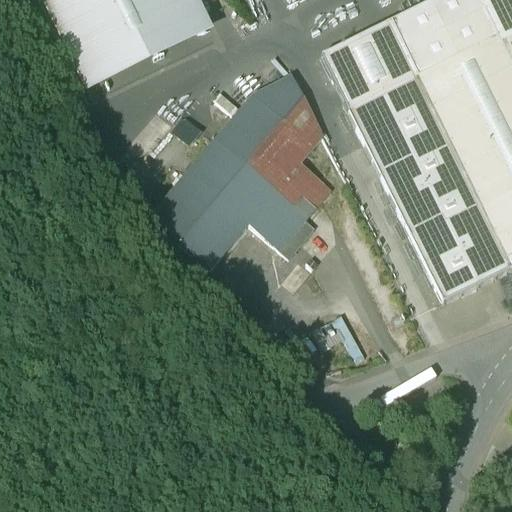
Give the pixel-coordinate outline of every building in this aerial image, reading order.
[(33,0),(84,101),(210,38),(191,0),(33,0)] [(511,0),(443,0),(318,62),(441,307),(511,271),(511,0)] [(290,81),(250,98),(249,98),(311,152),(321,142),(290,81)] [(311,152),(249,98),(210,146),(272,199),(304,225),(328,197),(295,169),(311,152)] [(272,199),(210,146),(171,193),(234,245),(245,233),(272,199)] [(234,245),(171,193),(147,222),(193,262),(186,271),(194,277),(201,269),(209,276),(234,245)] [(272,199),(245,233),(275,258),(304,225),(272,199)] [(344,315),(331,321),(350,366),(363,361),(344,315)] [(511,466),(511,442),(500,456),(511,466)]
